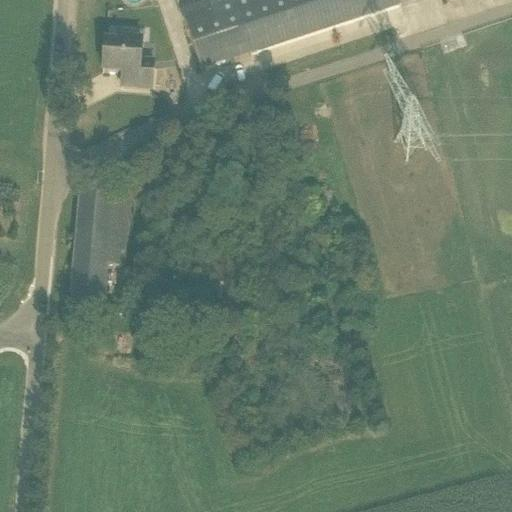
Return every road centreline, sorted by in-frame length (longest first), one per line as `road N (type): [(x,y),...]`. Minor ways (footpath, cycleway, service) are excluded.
road 1 (unclassified): [(37,338),(65,0)]
road 2 (unclassified): [(23,511),(37,338)]
